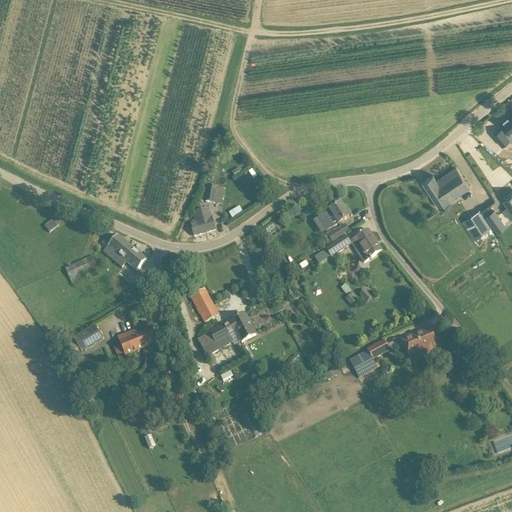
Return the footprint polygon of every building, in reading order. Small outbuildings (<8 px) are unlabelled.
[(511,111),(500,121),(504,126),(494,135),(502,145),(510,139),(510,138),(511,136),(511,111)] [(423,181),(441,208),(451,201),(450,199),(470,187),(457,166),(437,180),(433,174),(423,181)] [(225,189),(208,186),(206,202),(222,205),(225,189)] [(508,206),(503,210),(511,219),(511,218),(511,193),(504,200),(508,206)] [(323,216),(326,221),(332,229),(349,218),(341,205),(330,212),(323,216)] [(239,207),(229,214),(233,220),(243,214),(239,207)] [(194,221),(190,223),(194,237),(215,231),(211,216),(208,209),(192,214),(194,221)] [(494,209),(485,216),(493,226),(502,219),(494,209)] [(479,210),(463,221),(474,238),(490,227),(479,210)] [(45,227),(50,233),(59,226),(54,220),(45,227)] [(345,225),(328,236),(333,244),(345,236),(351,232),(345,225)] [(351,243),(364,263),(382,252),(368,231),(351,243)] [(109,234),(101,244),(107,249),(104,253),(122,268),(127,263),(134,269),(137,272),(147,261),(118,237),(115,240),(109,234)] [(333,244),(325,249),(332,259),(352,246),(345,236),(333,244)] [(93,257),(65,269),(72,285),(79,282),(77,277),(98,268),(93,257)] [(286,283),(294,278),(291,273),(283,278),(286,283)] [(341,289),(346,295),(351,292),(346,285),(341,289)] [(191,297),(205,324),(219,316),(205,290),(191,297)] [(373,298),(365,290),(359,296),(367,303),(373,298)] [(353,295),(345,302),(351,308),(359,301),(353,295)] [(231,323),(198,341),(207,358),(233,343),(230,337),(237,334),(242,343),(256,336),(245,315),(231,323)] [(73,339),(81,353),(103,340),(94,326),(73,339)] [(402,341),(411,361),(442,346),(433,326),(402,341)] [(138,331),(133,333),(141,351),(157,345),(151,330),(139,335),(138,331)] [(141,351),(133,333),(118,339),(125,357),(141,351)] [(350,362),(359,379),(377,369),(373,361),(390,352),(385,341),(367,351),(368,352),(350,362)] [(425,357),(427,362),(438,358),(435,352),(425,357)] [(187,402),(175,375),(164,379),(176,407),(187,402)] [(132,385),(125,388),(132,405),(139,402),(132,385)] [(89,411),(95,409),(88,392),(82,394),(89,411)] [(212,403),(216,399),(211,394),(207,398),(212,403)]
